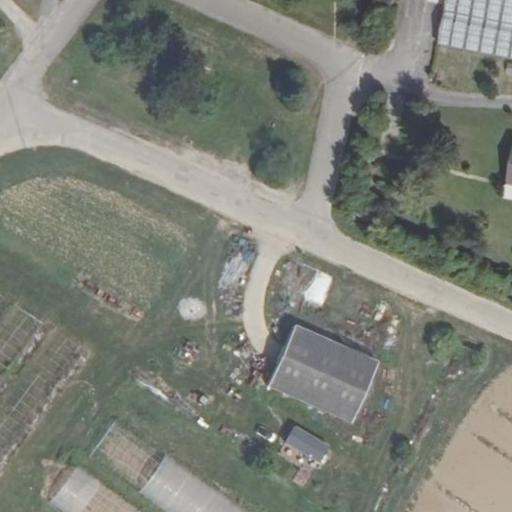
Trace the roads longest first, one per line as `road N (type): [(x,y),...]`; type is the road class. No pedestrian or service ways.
road 1 (residential): [(5,107),(313,238)]
road 2 (residential): [(200,0),(344,64),(313,238)]
road 3 (residential): [(313,238),(511,328)]
road 4 (residential): [(5,107),(88,0)]
